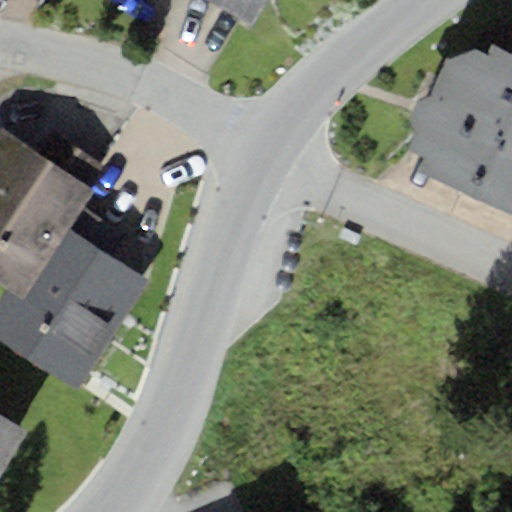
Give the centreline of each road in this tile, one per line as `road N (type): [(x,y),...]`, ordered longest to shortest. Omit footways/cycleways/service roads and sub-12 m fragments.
road 1 (residential): [(121,511),(160,464),(249,218),(265,144)]
road 2 (residential): [(265,144),(511,286)]
road 3 (residential): [(0,44),(265,144)]
road 4 (residential): [(265,144),(360,33),(410,0)]
